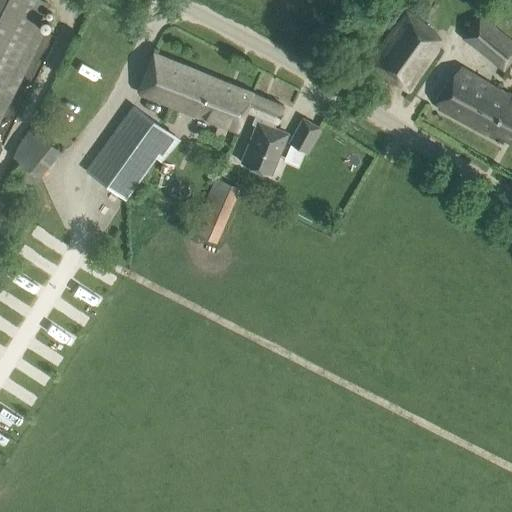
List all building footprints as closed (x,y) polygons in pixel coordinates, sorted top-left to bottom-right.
[(41,0),(0,0),(0,151),(2,148),(0,147),(0,98),(48,3),(41,0)] [(382,74),(407,90),(437,49),(430,44),(437,34),(406,12),(368,64),(382,74)] [(466,34),(504,65),(511,55),(511,43),(480,17),(466,34)] [(237,131),(246,110),(246,109),(252,93),(153,53),(138,90),(139,91),(141,93),(197,116),(198,115),(237,131)] [(511,96),(507,93),(506,95),(461,67),(439,107),(486,133),(488,129),(511,142),(511,96)] [(246,109),(246,110),(255,113),(252,123),(257,125),(242,162),(270,174),(276,159),(284,141),(270,136),(276,122),(277,122),(284,105),(252,93),(246,109)] [(77,162),(125,199),(157,159),(162,163),(180,142),(134,106),(101,151),(90,144),(77,162)] [(289,143),(307,153),(321,128),(303,118),(289,143)] [(14,152),(48,174),(66,146),(33,124),(14,152)] [(192,232),(217,243),(240,188),(215,177),(192,232)] [(182,255),(194,260),(202,241),(190,236),(182,255)]
